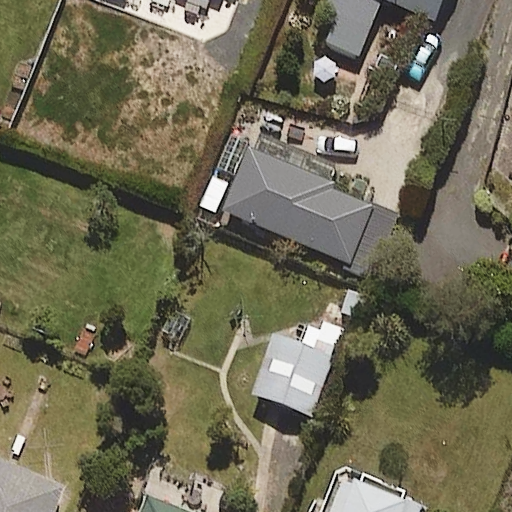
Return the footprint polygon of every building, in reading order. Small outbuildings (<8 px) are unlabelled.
[(448,0),(329,0),(325,13),(339,18),(328,47),(363,60),(382,8),(438,28),(448,0)] [(335,174),(257,144),(227,223),(351,271),(373,214),(327,196),(335,174)] [(312,355),(274,340),(251,396),(313,420),(347,333),(324,324),(312,355)] [(0,511),(59,511),(66,496),(0,469),(0,511)] [(400,511),(354,493),(346,511),(400,511)] [(174,511),(144,501),(139,511),(174,511)]
